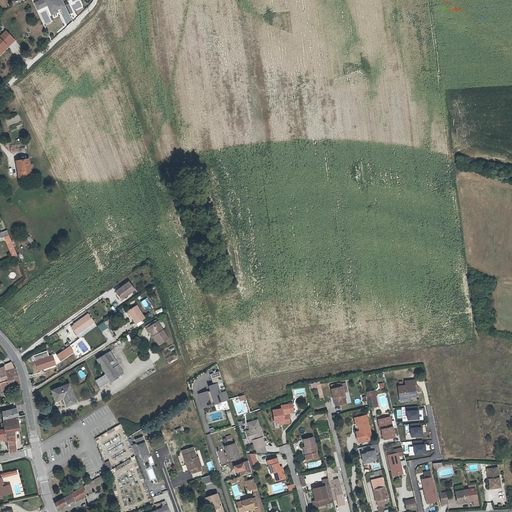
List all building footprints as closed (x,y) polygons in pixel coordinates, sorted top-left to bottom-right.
[(37,0),(34,2),(37,9),(46,5),(51,15),(58,12),(57,9),(64,6),(61,0),(37,0)] [(65,5),(68,14),(73,12),(69,3),(65,5)] [(5,49),(15,40),(7,33),(2,38),(0,36),(0,50),(2,48),(4,48),(5,49)] [(17,162),(18,167),(19,177),(25,177),(30,176),(29,171),(30,170),(29,161),(17,162)] [(25,178),(25,177),(19,177),(18,167),(16,167),(18,179),(25,178)] [(4,236),(13,258),(17,256),(9,235),(4,236)] [(126,296),(126,297),(134,291),(129,283),(115,292),(120,300),(126,296)] [(137,307),(128,312),(135,325),(145,319),(137,307)] [(94,323),(89,316),(84,320),(83,318),(74,325),(74,326),(71,328),(76,335),(94,323)] [(97,325),(102,331),(108,327),(104,321),(97,325)] [(152,332),(155,337),(160,345),(169,340),(158,323),(147,330),(149,334),(152,332)] [(74,342),(83,355),(91,349),(83,336),(74,342)] [(60,361),(74,352),(69,346),(56,354),(60,361)] [(47,351),(33,356),(38,370),(52,365),(47,351)] [(166,357),(168,362),(176,359),(174,354),(166,357)] [(112,357),(107,360),(113,368),(117,366),(112,357)] [(112,387),(120,382),(115,373),(120,370),(117,366),(113,368),(107,360),(99,364),(108,379),(97,385),(101,392),(111,385),(112,387)] [(0,368),(0,383),(8,381),(5,371),(4,367),(0,368)] [(15,369),(14,368),(7,370),(5,371),(8,381),(0,383),(0,390),(14,387),(13,383),(19,381),(16,369),(15,369)] [(125,379),(120,370),(115,373),(120,382),(125,379)] [(408,399),(416,398),(415,385),(417,385),(416,380),(408,381),(408,386),(406,386),(399,387),(400,398),(408,397),(408,399)] [(218,382),(207,385),(213,403),(228,399),(225,391),(221,392),(218,382)] [(309,383),(310,388),(318,387),(319,399),(323,399),(321,382),(309,383)] [(331,389),(333,397),(335,397),(337,405),(346,403),(345,398),(343,393),(345,392),(348,392),(346,383),(341,384),(341,387),(331,389)] [(70,384),(52,391),(55,402),(64,399),(67,408),(78,404),(70,384)] [(207,391),(198,394),(203,407),(212,404),(207,391)] [(367,393),(368,395),(373,394),(376,407),(379,407),(375,392),(367,393)] [(373,394),(368,395),(371,409),(376,407),(373,394)] [(24,404),(22,397),(18,398),(14,399),(16,406),(24,404)] [(294,404),(286,405),(287,413),(295,412),(294,404)] [(2,412),(3,420),(17,417),(19,417),(18,409),(11,410),(11,408),(6,408),(6,411),(2,412)] [(275,421),(279,421),(284,420),(284,424),(290,423),(289,414),(284,415),(283,408),(273,409),(275,421)] [(356,416),(358,429),(361,440),(372,438),(367,414),(356,416)] [(20,435),(17,417),(3,420),(4,429),(5,438),(5,442),(8,442),(9,453),(16,451),(14,436),(20,435)] [(383,430),(382,430),(384,440),(396,438),(391,418),(381,420),(383,430)] [(252,429),(250,430),(253,440),(252,440),(255,448),(256,447),(264,445),(265,445),(262,436),(261,436),(258,427),(260,427),(258,419),(249,422),(252,429)] [(137,444),(137,445),(145,442),(143,436),(135,440),(137,444)] [(306,446),(308,454),(317,452),(313,437),(303,439),(305,446),(306,446)] [(145,442),(137,445),(140,453),(143,460),(144,463),(150,461),(148,458),(151,457),(145,442)] [(359,447),(363,463),(377,460),(375,453),(380,452),(378,443),(359,447)] [(137,445),(137,444),(131,446),(135,456),(140,453),(137,445)] [(234,444),(224,447),(229,461),(238,458),(234,444)] [(183,451),(184,455),(195,452),(194,447),(183,451)] [(389,456),(393,475),(401,473),(399,463),(401,462),(399,457),(399,453),(405,452),(404,449),(395,450),(396,454),(389,456)] [(196,457),(195,452),(184,455),(187,464),(189,464),(192,473),(201,471),(200,467),(202,466),(198,457),(196,457)] [(250,465),(255,463),(256,461),(254,454),(246,454),(248,461),(250,465)] [(270,473),(273,472),(275,472),(276,477),(284,475),(283,469),(280,470),(279,467),(278,463),(277,458),(273,459),(267,461),(270,473)] [(248,461),(238,465),(241,477),(252,473),(250,465),(248,461)] [(401,473),(393,475),(394,477),(404,474),(401,462),(399,463),(401,473)] [(490,480),(489,480),(490,489),(501,488),(498,468),(489,469),(490,480)] [(213,475),(203,478),(205,484),(215,481),(213,475)] [(382,477),(372,480),(378,505),(388,502),(382,477)] [(436,502),(431,478),(426,479),(425,479),(422,480),(427,504),(436,502)] [(254,479),(246,482),(249,491),(257,488),(254,479)] [(346,503),(341,482),(330,484),(330,485),(334,500),(339,499),(341,505),(346,503)] [(314,507),(326,505),(323,495),(327,494),(328,499),(330,498),(332,498),(329,485),(325,486),(325,487),(313,490),(316,501),(313,501),(314,507)] [(85,486),(55,503),(58,509),(75,499),(77,502),(88,496),(85,491),(87,489),(85,486)] [(475,488),(456,491),(458,503),(473,501),(474,504),(477,503),(478,503),(475,488)] [(254,508),(254,510),(254,511),(264,511),(258,492),(254,493),(253,497),(254,499),(251,500),(251,499),(237,503),(239,511),(242,511),(250,510),(254,508)] [(208,506),(211,505),(212,509),(213,511),(222,511),(217,494),(205,498),(208,506)] [(414,499),(404,502),(406,509),(416,506),(414,499)]
